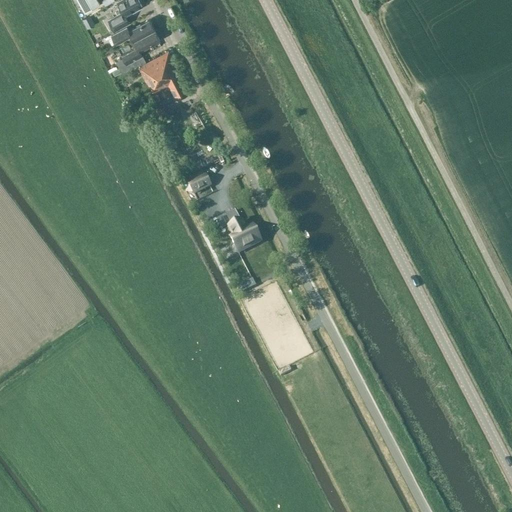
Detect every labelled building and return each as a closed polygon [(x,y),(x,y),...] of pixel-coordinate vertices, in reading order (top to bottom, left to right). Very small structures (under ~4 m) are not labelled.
[(77,0),(85,13),(99,5),(96,0),(77,0)] [(122,0),(117,3),(121,9),(116,12),(118,15),(108,20),(114,31),(129,23),(125,15),(141,7),(137,0),(122,0)] [(89,17),(83,20),(86,27),(92,24),(89,17)] [(128,31),(126,26),(111,34),(115,43),(130,35),(134,41),(154,31),(148,20),(128,31)] [(116,62),(119,67),(130,61),(142,55),(139,51),(159,40),(154,31),(134,41),(131,43),(134,49),(126,53),(122,55),(124,58),(116,62)] [(154,92),(168,84),(174,95),(187,89),(168,51),(139,67),(148,85),(150,84),(154,92)] [(146,62),(143,56),(143,55),(142,55),(130,61),(119,67),(123,74),(146,62)] [(160,103),(146,111),(150,120),(164,112),(160,103)] [(204,165),(210,177),(232,165),(225,153),(204,165)] [(205,177),(189,185),(194,194),(210,186),(205,177)] [(223,217),(217,220),(222,230),(228,227),(223,217)] [(242,221),(228,228),(232,236),(230,238),(238,254),(261,242),(252,226),(246,229),(242,221)] [(252,279),(238,287),(242,293),(256,286),(252,279)]
